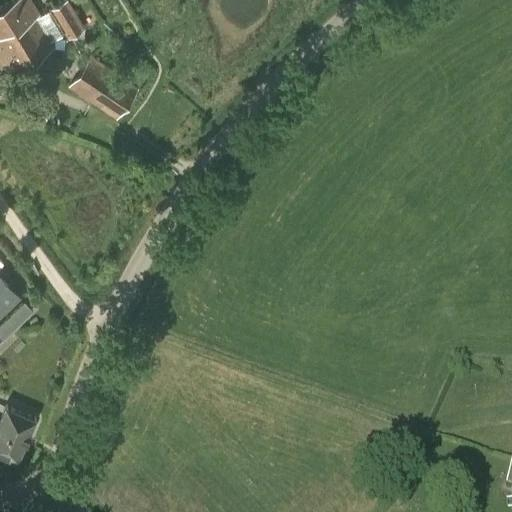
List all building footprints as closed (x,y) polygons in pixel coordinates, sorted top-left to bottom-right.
[(0,58),(8,71),(53,45),(37,17),(40,16),(30,0),(8,0),(0,5),(0,58)] [(63,0),(50,8),(67,37),(84,26),(67,0),(63,0)] [(68,86),(116,119),(138,87),(90,55),(68,86)] [(0,273),(0,312),(19,294),(0,273)] [(0,321),(0,340),(33,309),(23,299),(0,321)] [(0,449),(16,457),(34,417),(5,404),(0,414),(0,449)]
